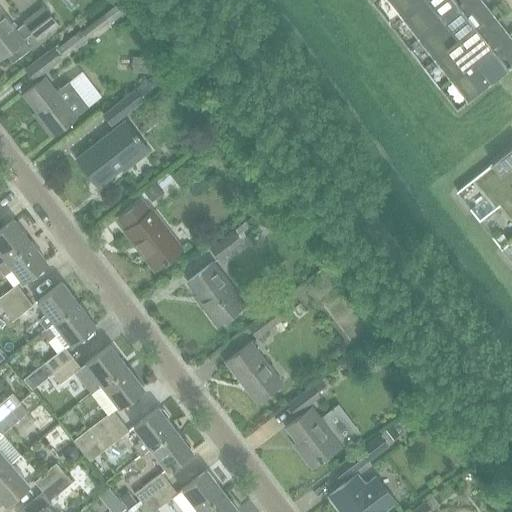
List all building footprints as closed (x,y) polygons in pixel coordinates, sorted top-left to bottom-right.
[(375,0),(383,11),(394,3),(391,0),(375,0)] [(392,0),(404,14),(422,0),(392,0)] [(422,0),(404,14),(421,36),(459,5),(455,0),(422,0)] [(465,0),(459,5),(421,36),(437,57),(476,26),(465,11),(479,0),(465,0)] [(14,29),(0,10),(0,55),(4,53),(11,62),(29,48),(22,39),(31,32),(36,38),(55,24),(41,6),(22,21),(23,22),(14,29)] [(454,78),(493,47),(504,38),(492,24),(498,19),(493,13),(476,26),(437,57),(454,78)] [(85,36),(106,20),(102,14),(80,30),(85,36)] [(63,55),(80,41),(74,34),(57,47),(63,55)] [(511,37),(509,34),(504,38),(493,47),(454,78),(471,99),(510,69),(498,54),(511,42),(511,37)] [(33,79),(59,59),(51,47),(24,68),(33,79)] [(131,73),(150,73),(150,58),(132,57),(131,73)] [(67,81),(54,91),(43,77),(21,93),(41,119),(39,120),(50,135),(74,117),(73,115),(86,106),(67,81)] [(130,100),(146,88),(142,83),(126,95),(130,100)] [(109,124),(131,107),(124,97),(102,114),(109,124)] [(147,149),(124,119),(74,157),(95,185),(128,160),(130,163),(147,149)] [(495,207),(499,204),(511,194),(511,147),(473,178),(495,207)] [(154,183),(143,192),(150,200),(161,192),(154,183)] [(511,220),(511,194),(499,204),(511,220)] [(125,229),(123,230),(152,268),(180,248),(150,209),(148,211),(141,201),(117,218),(125,229)] [(265,209),(259,223),(274,229),(280,215),(265,209)] [(12,219),(0,228),(0,255),(4,260),(29,241),(12,219)] [(218,259),(240,241),(231,230),(209,247),(218,259)] [(45,261),(29,241),(4,260),(0,262),(0,271),(1,273),(5,273),(11,269),(19,281),(45,261)] [(201,299),(198,301),(216,323),(243,302),(210,261),(186,280),(201,299)] [(60,281),(35,301),(45,314),(41,317),(40,323),(44,327),(51,321),(76,302),(60,281)] [(0,306),(3,310),(23,294),(15,284),(0,295),(0,306)] [(10,320),(31,304),(23,294),(3,310),(10,320)] [(44,327),(39,331),(46,340),(58,331),(68,343),(93,323),(76,302),(51,321),(44,327)] [(256,338),(281,318),(272,306),(247,326),(256,338)] [(249,342),(224,362),(255,402),(281,383),(249,342)] [(89,392),(125,365),(109,344),(84,363),(93,375),(82,384),(89,392)] [(64,346),(22,379),(30,389),(51,373),(51,372),(72,356),(64,346)] [(380,350),(365,350),(365,369),(380,369),(380,350)] [(72,356),(51,372),(51,373),(59,383),(80,367),(72,356)] [(125,365),(100,384),(117,406),(142,386),(125,365)] [(294,412),(317,394),(309,384),(286,402),(294,412)] [(0,417),(10,409),(19,401),(11,392),(0,401),(0,417)] [(19,401),(10,409),(17,418),(26,410),(19,401)] [(357,431),(335,403),(318,417),(310,406),(284,425),(302,449),(299,451),(311,467),(357,431)] [(149,447),(174,429),(157,406),(132,426),(142,439),(138,441),(135,450),(138,455),(149,447)] [(0,433),(17,418),(10,409),(0,417),(0,433)] [(80,450),(120,419),(113,409),(72,440),(80,450)] [(88,460),(128,428),(120,419),(80,450),(88,460)] [(190,449),(174,429),(149,447),(165,468),(190,449)] [(341,480),(368,459),(386,444),(378,434),(359,448),(332,469),(341,480)] [(65,451),(64,456),(68,460),(73,460),(77,457),(77,452),(74,448),(69,447),(65,451)] [(0,471),(9,463),(0,452),(0,471)] [(41,490),(62,471),(54,462),(33,481),(41,490)] [(27,484),(9,463),(0,471),(0,499),(4,504),(27,484)] [(194,511),(197,510),(222,490),(206,469),(177,491),(169,481),(142,502),(139,505),(144,511),(149,511),(171,496),(183,511),(194,511)] [(49,499),(70,480),(62,471),(41,490),(49,499)] [(142,502),(169,481),(161,471),(134,492),(142,502)] [(383,511),(382,510),(393,502),(374,476),(363,485),(355,474),(327,495),(339,511),(383,511)] [(237,511),(238,511),(222,490),(197,510),(198,511),(237,511)] [(126,507),(134,501),(127,491),(119,498),(126,507)] [(431,511),(424,502),(409,511),(431,511)]
